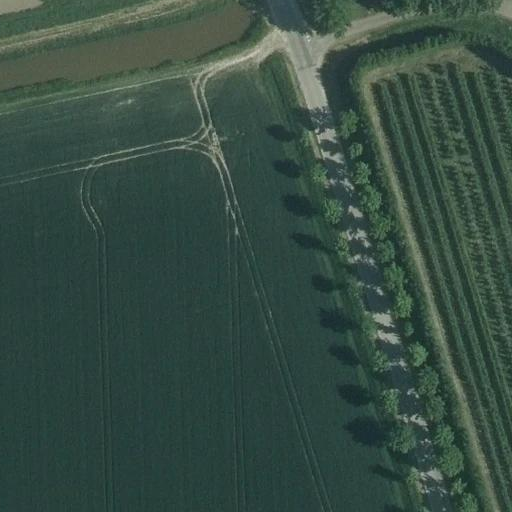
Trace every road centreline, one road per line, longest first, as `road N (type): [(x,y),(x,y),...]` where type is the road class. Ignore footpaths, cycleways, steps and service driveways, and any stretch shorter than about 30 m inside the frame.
road 1 (tertiary): [(441,511),(300,46)]
road 2 (unclassified): [(511,11),(444,6),(300,46)]
